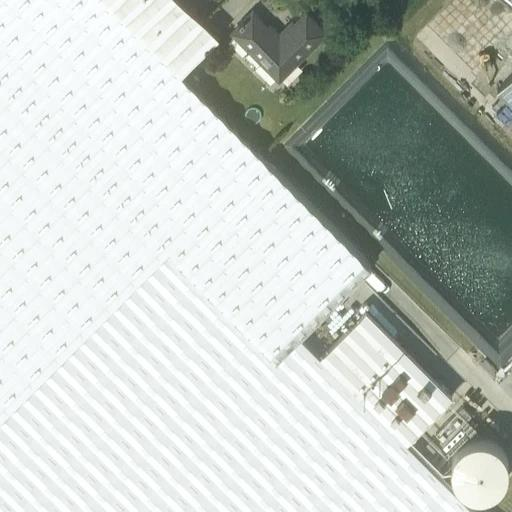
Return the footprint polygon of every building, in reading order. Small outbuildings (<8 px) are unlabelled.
[(372,262),(181,73),(107,0),(0,0),(0,511),(478,511),(406,440),(320,354),(301,334),(372,262)] [(184,0),(107,0),(181,73),(219,34),(184,0)] [(497,89),(511,73),(511,0),(439,0),(423,17),(497,89)] [(244,19),(232,31),(278,78),(325,32),(305,12),(278,39),(259,20),(261,18),(252,9),(243,18),(244,19)] [(511,73),(497,89),(511,104),(511,73)] [(365,308),(320,354),(406,440),(452,395),(365,308)] [(444,441),(471,414),(462,405),(435,432),(444,441)]
